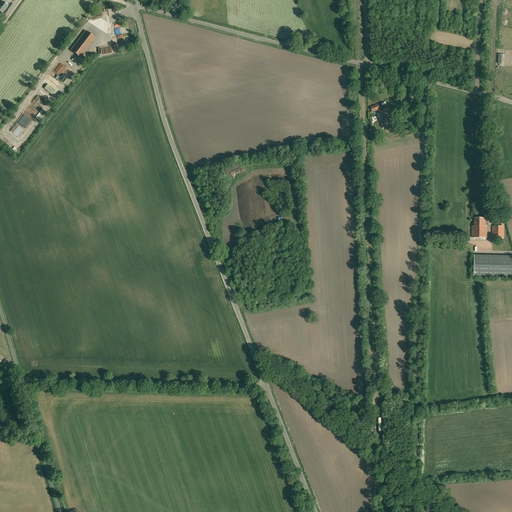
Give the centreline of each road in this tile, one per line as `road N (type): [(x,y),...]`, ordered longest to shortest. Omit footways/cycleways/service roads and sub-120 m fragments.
road 1 (track): [(412,511),(427,81)]
road 2 (unclassified): [(265,384),(170,139),(134,5)]
road 3 (unclassified): [(427,81),(134,5)]
road 4 (track): [(256,360),(448,511)]
road 5 (unclassified): [(265,384),(21,380)]
road 6 (unclassified): [(60,511),(21,380)]
road 7 (unclassified): [(315,511),(265,384)]
